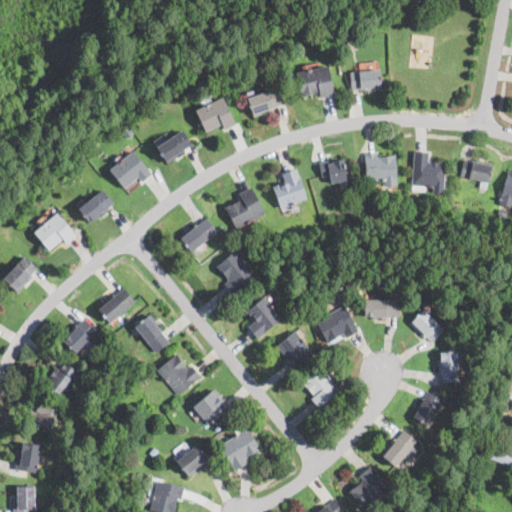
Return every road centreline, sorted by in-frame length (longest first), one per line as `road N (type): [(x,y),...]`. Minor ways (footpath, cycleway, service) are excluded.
road 1 (residential): [(0,373),(41,309),(128,232),(219,165),(259,146),(343,122),(396,117),(511,132)]
road 2 (residential): [(128,232),(317,465)]
road 3 (residential): [(383,364),(372,409),(351,434),(247,511)]
road 4 (residential): [(481,124),(504,0)]
